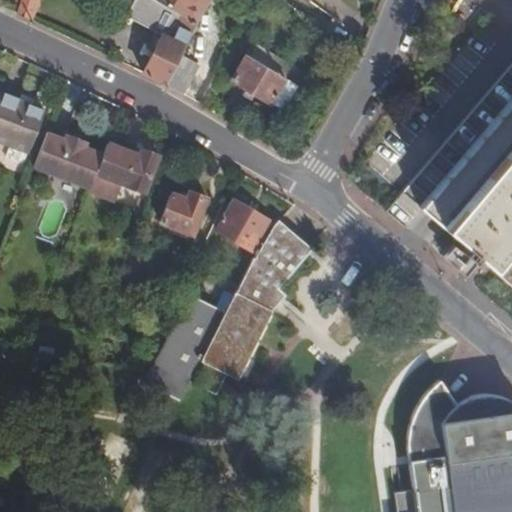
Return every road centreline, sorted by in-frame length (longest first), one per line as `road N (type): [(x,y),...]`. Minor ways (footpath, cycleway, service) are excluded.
road 1 (residential): [(0,29),(306,189)]
road 2 (residential): [(306,189),(511,364)]
road 3 (residential): [(399,0),(306,189)]
road 4 (unknown): [(180,119),(230,0)]
